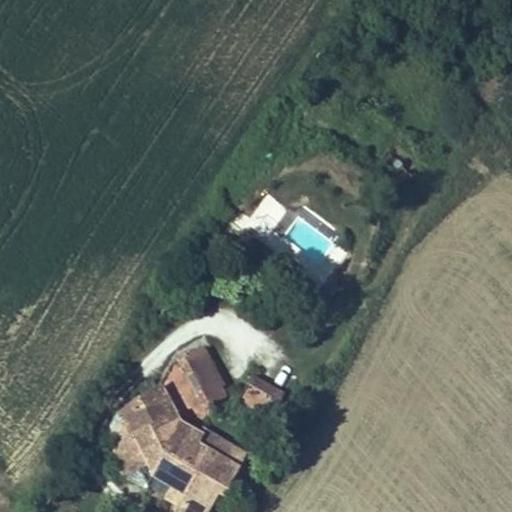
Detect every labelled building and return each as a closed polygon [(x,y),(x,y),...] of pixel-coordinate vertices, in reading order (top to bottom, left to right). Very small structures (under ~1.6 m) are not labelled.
[(254,258),(263,246),(241,229),(231,241),(254,258)] [(323,309),(330,299),(320,292),(313,302),(323,309)] [(137,405),(120,415),(132,436),(148,465),(152,474),(170,485),(164,497),(180,506),(176,511),(205,511),(216,494),(220,496),(234,470),(194,447),(199,438),(180,427),(178,424),(227,397),(201,349),(171,366),(159,388),(135,401),(137,405)] [(280,402),(284,393),(251,375),(236,402),(272,421),(282,403),(280,402)] [(243,455),(202,432),(199,438),(194,447),(234,470),(243,455)] [(148,465),(132,436),(109,449),(124,478),(148,465)]
